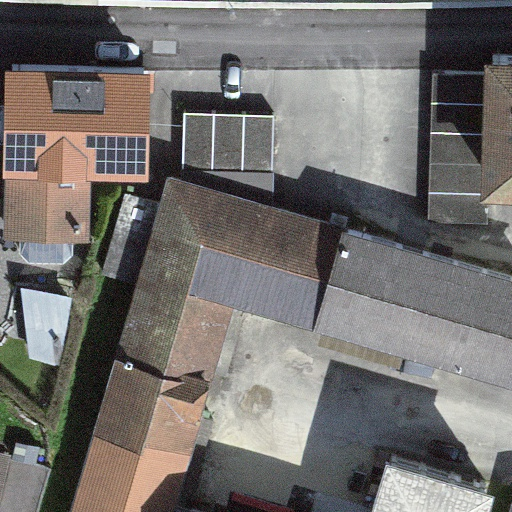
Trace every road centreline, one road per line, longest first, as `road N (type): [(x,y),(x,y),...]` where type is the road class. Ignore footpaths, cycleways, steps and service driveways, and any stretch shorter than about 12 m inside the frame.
road 1 (unclassified): [(511,28),(268,34),(0,18)]
road 2 (unknown): [(511,444),(240,363)]
